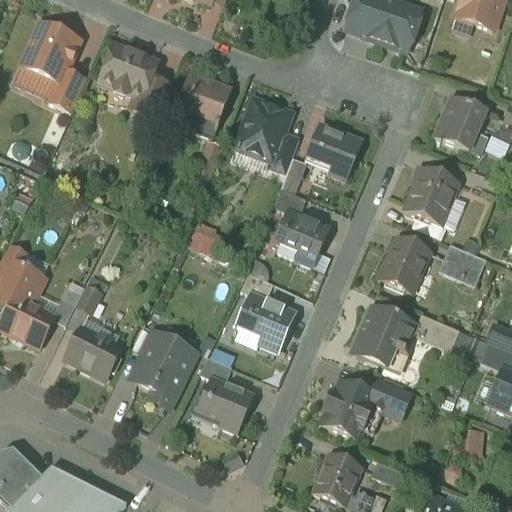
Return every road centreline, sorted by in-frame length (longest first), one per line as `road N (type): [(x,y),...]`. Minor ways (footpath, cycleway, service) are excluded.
road 1 (residential): [(237,511),(402,126),(297,87)]
road 2 (residential): [(0,404),(20,405),(236,511)]
road 3 (residential): [(68,0),(297,87)]
